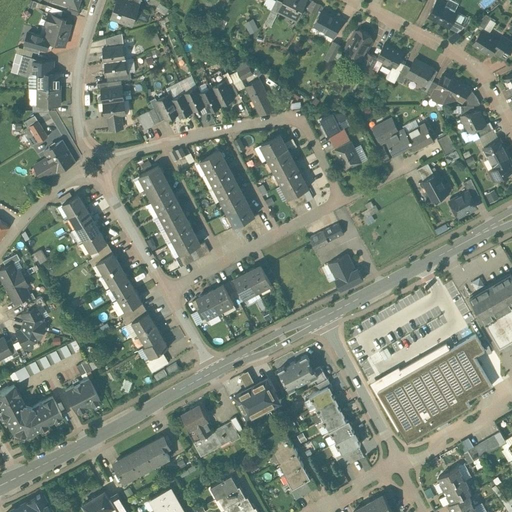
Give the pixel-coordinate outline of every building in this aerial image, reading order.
[(69,3),(60,0),(53,0),(52,3),(67,8),(69,5),(69,3)] [(127,0),(127,1),(124,0),(116,0),(110,17),(121,21),(121,20),(131,24),(132,24),(139,4),(127,0)] [(279,0),(275,0),(270,10),(276,13),(278,10),(282,1),(279,0)] [(282,0),(282,1),(278,10),(296,19),(305,0),(282,0)] [(319,3),(312,0),(311,0),(308,9),(314,13),(319,3)] [(457,12),(445,5),(446,3),(440,0),(436,0),(429,16),(449,26),(455,16),(457,12)] [(169,9),(159,2),(156,7),(166,14),(169,9)] [(77,8),(69,5),(67,8),(66,11),(78,15),(80,8),(77,7),(77,8)] [(63,10),(50,6),(48,13),(61,16),(63,10)] [(342,20),(321,9),(314,24),(326,30),(325,32),(333,37),(342,20)] [(465,16),(457,12),(455,16),(463,20),(465,16)] [(71,23),(62,21),(63,17),(61,16),(48,13),(46,22),(50,24),(47,36),(46,40),(49,41),(61,44),(65,45),(66,40),(67,38),(66,38),(70,24),(71,24),(71,23)] [(486,14),(476,23),(483,27),(484,28),(491,17),(486,14)] [(463,20),(455,16),(449,26),(458,31),(468,23),(463,20)] [(483,27),(481,30),(490,36),(498,22),(491,17),(484,28),(483,27)] [(254,20),(246,24),(250,33),(258,29),(254,20)] [(371,35),(360,29),(356,30),(346,48),(347,51),(360,59),(365,50),(366,50),(372,39),(371,35)] [(490,36),(481,30),(472,43),(490,55),(495,47),(499,41),(498,41),(490,36)] [(47,36),(28,31),(25,42),(47,49),(49,41),(46,40),(47,36)] [(122,33),(105,38),(106,46),(123,44),(122,33)] [(511,46),(511,41),(502,35),(498,41),(499,41),(495,47),(501,51),(499,54),(505,57),(511,46)] [(332,41),(324,57),(332,61),(340,45),(332,41)] [(403,52),(384,42),(377,56),(377,57),(396,66),(403,52)] [(106,46),(103,47),(105,61),(125,58),(123,44),(106,46)] [(365,50),(360,59),(358,63),(364,67),(372,53),(366,50),(365,50)] [(377,56),(372,53),(364,67),(370,70),(377,57),(377,56)] [(125,58),(105,61),(107,75),(127,72),(126,62),(125,58)] [(433,67),(415,58),(410,66),(406,74),(407,74),(424,83),(428,77),(433,67)] [(134,61),(126,62),(127,72),(130,72),(133,71),(135,71),(134,61)] [(390,72),(392,66),(383,62),(381,69),(390,72)] [(404,63),(396,78),(403,82),(407,74),(406,74),(410,66),(404,63)] [(49,65),(32,65),(32,73),(38,73),(38,72),(49,72),(49,65)] [(249,65),(237,71),(241,79),(253,73),(251,69),(249,65)] [(262,72),(255,65),(251,69),(259,76),(262,72)] [(433,67),(428,77),(432,80),(437,70),(433,67)] [(49,72),(38,72),(38,73),(38,88),(59,89),(59,72),(49,72)] [(127,72),(107,75),(108,81),(121,79),(131,78),(130,72),(127,72)] [(437,83),(431,95),(438,98),(443,98),(454,78),(443,72),(437,83)] [(424,83),(422,87),(427,90),(432,80),(428,77),(424,83)] [(470,86),(454,78),(443,98),(444,98),(446,95),(452,98),(456,97),(457,95),(460,97),(463,97),(464,97),(469,87),(470,86)] [(108,81),(97,82),(98,88),(101,88),(122,85),(121,79),(108,81)] [(227,83),(225,79),(212,86),(221,104),(234,98),(233,96),(227,83)] [(274,108),(260,79),(245,86),(260,115),(274,108)] [(427,90),(426,92),(431,95),(437,83),(432,80),(427,90)] [(238,93),(232,81),(227,83),(233,96),(238,93)] [(122,85),(101,88),(103,102),(124,99),(122,85)] [(197,85),(184,92),(193,110),(205,104),(206,104),(200,92),(197,85)] [(221,104),(212,86),(200,92),(206,104),(205,104),(208,110),(221,104)] [(469,87),(464,97),(463,97),(463,98),(467,100),(476,94),(469,87)] [(59,89),(38,88),(38,104),(38,105),(49,105),(59,105),(59,89)] [(180,116),(193,110),(184,92),(172,98),(171,98),(178,112),(180,116)] [(156,100),(166,118),(178,112),(171,98),(172,98),(169,93),(156,100)] [(476,94),(467,100),(467,104),(474,104),(476,104),(480,102),(476,94)] [(166,118),(156,100),(155,97),(150,100),(154,107),(160,121),(166,118)] [(124,99),(103,102),(105,116),(108,116),(120,114),(126,113),(124,99)] [(467,104),(461,105),(461,114),(467,111),(469,112),(474,110),(474,104),(467,104)] [(160,121),(154,107),(148,110),(155,123),(160,121)] [(155,123),(148,110),(143,113),(150,126),(155,123)] [(474,110),(469,112),(467,111),(461,114),(462,116),(461,118),(462,122),(465,122),(468,129),(472,130),(474,129),(475,129),(474,129),(486,123),(479,110),(474,110)] [(150,126),(143,113),(137,115),(144,129),(150,126)] [(346,118),(344,113),(329,113),(319,118),(327,135),(329,133),(343,126),(340,120),(346,118)] [(120,114),(108,116),(110,129),(122,127),(120,114)] [(34,115),(24,122),(27,127),(28,127),(38,120),(34,115)] [(391,118),(381,123),(382,126),(374,130),(381,142),(386,139),(385,137),(398,131),(391,118)] [(48,136),(38,120),(28,127),(38,142),(48,136)] [(410,121),(403,125),(404,128),(406,132),(413,128),(410,121)] [(486,123),(474,129),(475,129),(474,129),(478,137),(494,128),(490,121),(486,123)] [(413,128),(406,132),(414,148),(432,138),(433,141),(434,140),(425,122),(413,128)] [(350,141),(343,126),(329,133),(336,148),(350,141)] [(38,142),(28,127),(27,127),(23,130),(32,146),(38,142)] [(398,131),(385,137),(386,139),(389,145),(393,153),(394,153),(411,144),(414,148),(406,132),(404,128),(398,131)] [(448,133),(437,139),(445,153),(456,148),(448,133)] [(287,148),(280,134),(266,141),(261,144),(268,158),(287,148)] [(499,138),(488,144),(484,146),(495,167),(508,160),(510,159),(499,138)] [(63,140),(44,151),(51,163),(55,170),(56,173),(57,173),(76,162),(63,140)] [(336,148),(335,148),(336,149),(337,148),(342,160),(341,161),(345,168),(360,161),(350,141),(336,148)] [(390,159),(384,147),(378,150),(384,162),(390,159)] [(268,158),(275,171),(294,161),(287,148),(268,158)] [(219,149),(201,159),(207,173),(226,163),(219,149)] [(448,161),(460,155),(457,150),(446,155),(448,161)] [(190,165),(185,155),(179,158),(185,168),(190,165)] [(185,168),(179,158),(174,160),(179,171),(185,168)] [(511,168),(508,160),(495,167),(490,170),(494,179),(511,169),(511,168)] [(294,161),(275,171),(282,184),(301,174),(294,161)] [(51,163),(45,166),(43,162),(36,167),(35,165),(34,166),(41,179),(55,170),(51,163)] [(226,163),(207,173),(214,186),(233,176),(226,163)] [(428,163),(416,169),(423,180),(434,175),(428,163)] [(158,165),(139,175),(147,188),(165,178),(158,165)] [(423,180),(422,181),(422,182),(423,181),(429,192),(429,193),(433,200),(432,200),(433,201),(433,200),(436,199),(446,194),(449,192),(449,191),(448,192),(438,173),(423,180)] [(301,174),(282,184),(289,197),(292,196),(297,193),(302,190),(308,187),(301,174)] [(233,176),(214,186),(221,199),(240,189),(233,176)] [(165,178),(147,188),(153,201),(172,191),(165,178)] [(471,178),(463,182),(468,190),(472,197),(479,194),(471,178)] [(308,187),(302,190),(308,200),(313,198),(308,187)] [(240,189),(221,199),(228,212),(247,202),(240,189)] [(308,200),(302,190),(297,193),(303,203),(308,200)] [(468,190),(450,200),(454,208),(453,211),(455,213),(457,214),(458,216),(477,206),(472,197),(468,190)] [(69,191),(58,198),(62,204),(62,203),(73,197),(69,191)] [(172,191),(153,201),(160,214),(179,204),(172,191)] [(494,191),(487,194),(490,204),(498,201),(494,191)] [(297,193),(292,196),(297,206),(303,203),(297,193)] [(73,197),(62,203),(70,215),(85,206),(78,194),(73,197)] [(297,206),(292,196),(289,197),(287,198),(292,209),(297,206)] [(247,202),(228,212),(235,225),(238,224),(243,222),(248,219),(253,216),(254,216),(247,202)] [(179,204),(160,214),(167,227),(186,217),(179,204)] [(368,209),(361,213),(365,218),(378,211),(375,205),(373,206),(368,209)] [(85,206),(70,215),(77,227),(92,218),(85,206)] [(264,224),(258,213),(254,216),(253,216),(259,226),(264,224)] [(223,219),(228,226),(233,222),(229,215),(223,219)] [(373,215),(365,219),(371,231),(379,227),(373,215)] [(259,226),(253,216),(248,219),(253,229),(259,226)] [(186,217),(167,227),(174,241),(193,231),(186,217)] [(92,218),(77,227),(84,239),(99,230),(92,218)] [(253,229),(248,219),(243,222),(248,232),(253,229)] [(0,238),(9,226),(0,220),(0,238)] [(248,232),(243,222),(238,224),(243,235),(248,232)] [(338,223),(323,230),(329,241),(344,234),(338,223)] [(243,235),(238,224),(235,225),(232,227),(238,237),(243,235)] [(99,230),(84,239),(91,252),(96,249),(107,242),(99,230)] [(323,230),(309,237),(315,248),(329,241),(323,230)] [(193,231),(174,241),(181,254),(183,253),(189,250),(194,247),(199,244),(200,244),(193,231)] [(107,242),(96,249),(99,253),(99,254),(110,248),(107,242)] [(210,252),(204,242),(200,244),(199,244),(204,255),(210,252)] [(204,255),(199,244),(194,247),(199,257),(204,255)] [(199,257),(194,247),(189,250),(194,260),(199,257)] [(41,248),(33,252),(39,263),(47,258),(41,248)] [(110,248),(99,254),(99,253),(89,259),(92,265),(97,262),(113,253),(110,248)] [(354,269),(344,248),(324,258),(323,258),(321,259),(330,278),(335,275),(336,278),(335,279),(341,290),(363,279),(357,267),(354,269)] [(194,260),(189,250),(183,253),(189,263),(194,260)] [(16,253),(2,260),(5,266),(12,262),(12,263),(20,259),(16,253)] [(113,253),(97,262),(104,274),(120,265),(113,253)] [(181,254),(178,255),(184,266),(189,263),(183,253),(181,254)] [(5,266),(0,268),(0,275),(6,286),(23,277),(19,269),(16,271),(12,263),(12,262),(5,266)] [(272,272),(266,262),(261,264),(266,275),(272,272)] [(261,264),(247,271),(257,290),(271,283),(266,275),(261,264)] [(120,265),(104,274),(111,286),(127,277),(120,265)] [(247,271),(234,278),(239,289),(244,297),(257,290),(247,271)] [(511,276),(510,273),(469,297),(483,321),(490,317),(511,304),(511,276)] [(23,277),(6,286),(14,302),(18,300),(29,294),(28,293),(24,286),(27,284),(23,277)] [(127,277),(111,286),(118,298),(134,289),(127,277)] [(234,278),(229,281),(234,291),(239,289),(234,278)] [(229,281),(223,284),(229,294),(234,291),(229,281)] [(229,294),(223,284),(210,291),(220,310),(233,303),(229,294)] [(134,289),(118,298),(119,300),(126,311),(142,301),(134,289)] [(210,291),(197,298),(202,308),(207,317),(214,313),(220,310),(210,291)] [(29,294),(18,300),(21,305),(25,303),(35,298),(32,292),(28,293),(29,294)] [(35,298),(25,303),(28,309),(40,303),(41,305),(45,303),(41,295),(35,298)] [(202,308),(197,298),(192,301),(197,310),(202,308)] [(119,300),(112,304),(118,314),(119,315),(121,314),(126,311),(119,300)] [(126,311),(121,314),(124,319),(145,307),(142,301),(126,311)] [(28,309),(21,313),(24,319),(23,324),(42,330),(44,322),(41,321),(42,317),(40,312),(43,310),(41,305),(40,303),(28,309)] [(511,304),(490,317),(483,321),(500,349),(502,347),(511,341),(511,304)] [(145,307),(124,319),(127,324),(132,321),(148,312),(145,307)] [(132,321),(139,333),(155,324),(148,312),(132,321)] [(42,330),(23,324),(21,329),(15,332),(19,339),(25,350),(26,350),(32,347),(30,344),(35,341),(36,337),(39,338),(42,330)] [(155,324),(139,333),(146,345),(162,336),(155,324)] [(474,355),(485,349),(476,334),(450,348),(446,342),(383,379),(387,385),(377,391),(407,443),(470,406),(467,400),(492,386),(474,355)] [(146,345),(144,347),(150,357),(162,351),(168,347),(162,336),(146,345)] [(0,338),(0,357),(10,352),(11,352),(5,341),(3,337),(0,338)] [(13,342),(10,338),(5,341),(11,352),(10,352),(13,357),(19,354),(13,342)] [(25,350),(19,339),(13,342),(19,354),(21,358),(28,355),(26,350),(25,350)] [(75,351),(70,341),(65,344),(70,354),(75,351)] [(511,341),(502,347),(505,352),(511,348),(511,341)] [(65,356),(60,347),(55,349),(60,359),(65,356)] [(162,351),(150,357),(145,360),(148,366),(165,356),(162,351)] [(55,362),(50,352),(45,355),(50,364),(55,362)] [(301,359),(296,362),(295,361),(290,364),(290,365),(285,368),(284,366),(278,369),(281,375),(283,374),(288,383),(286,384),(289,390),(296,387),(295,385),(310,377),(311,379),(313,378),(318,375),(314,369),(313,370),(308,361),(310,360),(306,354),(300,358),(301,359)] [(165,356),(148,366),(152,372),(168,362),(165,356)] [(44,367),(39,358),(34,360),(39,370),(44,367)] [(86,360),(76,365),(81,375),(91,369),(86,360)] [(176,362),(166,367),(169,373),(179,367),(176,362)] [(29,363),(24,366),(29,375),(34,373),(29,363)] [(327,378),(321,366),(314,369),(318,375),(313,378),(316,384),(317,384),(327,378)] [(164,369),(154,375),(157,380),(167,374),(164,369)] [(250,371),(229,382),(236,395),(243,391),(249,388),(257,383),(250,371)] [(88,377),(79,382),(78,379),(72,382),(73,385),(65,389),(76,410),(78,409),(78,410),(84,407),(83,406),(91,402),(92,403),(97,400),(97,399),(99,398),(88,377)] [(327,378),(317,384),(320,390),(328,386),(331,385),(328,378),(327,378)] [(257,383),(249,388),(252,394),(255,399),(263,394),(257,383)] [(24,404),(14,384),(0,391),(0,402),(3,408),(1,410),(12,431),(27,435),(48,424),(47,422),(61,414),(52,396),(32,406),(24,404)] [(320,390),(309,396),(310,398),(312,402),(313,402),(316,407),(334,398),(328,386),(320,390)] [(249,388),(243,391),(246,397),(252,394),(249,388)] [(312,402),(310,398),(305,401),(310,411),(315,408),(315,407),(316,407),(313,402),(312,402)] [(334,398),(316,407),(315,407),(315,408),(319,414),(320,413),(322,419),(321,419),(340,409),(334,398)] [(219,445),(218,442),(212,431),(206,420),(208,419),(200,404),(182,414),(189,428),(187,430),(194,442),(196,441),(203,454),(219,445)] [(340,409),(321,419),(325,426),(326,425),(329,430),(347,421),(346,421),(340,409)] [(241,426),(236,416),(230,419),(231,421),(231,420),(236,429),(241,426)] [(231,421),(212,431),(218,442),(231,435),(234,440),(240,437),(236,429),(231,420),(231,421)] [(347,421),(329,430),(332,437),(333,436),(336,441),(335,442),(354,432),(348,420),(346,421),(347,421)] [(284,427),(267,437),(273,449),(290,440),(291,440),(284,427)] [(354,432),(335,442),(338,449),(340,448),(342,453),(347,451),(352,448),(358,445),(358,446),(360,444),(354,432)] [(500,432),(494,435),(500,445),(506,442),(500,432)] [(160,441),(114,465),(123,481),(169,457),(165,449),(170,446),(164,435),(160,437),(158,438),(160,441)] [(500,445),(494,435),(489,438),(495,448),(500,445)] [(495,448),(489,438),(484,441),(490,451),(495,448)] [(273,449),(273,450),(280,462),(297,453),(297,452),(290,440),(273,449)] [(490,451),(484,441),(479,444),(485,454),(490,451)] [(485,454),(479,444),(474,447),(480,457),(485,454)] [(358,446),(358,445),(352,448),(357,459),(363,456),(358,446)] [(479,458),(473,447),(468,450),(474,461),(479,458)] [(357,459),(352,448),(347,451),(352,462),(357,459)] [(352,462),(347,451),(342,453),(341,454),(347,465),(352,462)] [(280,462),(279,462),(286,475),(303,465),(297,453),(280,462)] [(347,465),(341,454),(335,457),(341,468),(347,465)] [(245,472),(239,462),(234,465),(239,475),(245,472)] [(180,471),(183,475),(197,468),(194,464),(180,471)] [(286,475),(285,475),(292,487),(295,485),(301,483),(306,480),(309,477),(303,465),(286,475)] [(459,466),(438,476),(441,481),(439,482),(444,490),(445,490),(445,489),(464,479),(461,473),(462,472),(459,466)] [(231,474),(210,486),(211,487),(213,486),(218,495),(219,496),(217,497),(217,498),(219,497),(238,486),(231,474)] [(317,487),(311,476),(309,477),(306,480),(312,490),(317,487)] [(464,479),(445,489),(445,490),(448,494),(446,494),(450,502),(469,493),(471,492),(468,486),(469,485),(465,478),(464,479)] [(312,490),(306,480),(301,483),(306,493),(312,490)] [(306,493),(301,483),(295,485),(301,496),(306,493)] [(238,486),(219,497),(219,498),(221,497),(227,507),(225,508),(227,507),(246,497),(246,496),(240,485),(238,486)] [(301,496),(295,485),(292,487),(290,489),(296,499),(301,496)] [(171,487),(151,498),(156,507),(176,496),(171,487)] [(104,491),(83,504),(87,511),(103,511),(110,509),(114,506),(108,498),(104,491)] [(54,511),(44,493),(27,502),(32,511),(54,511)] [(128,511),(117,493),(108,498),(114,506),(110,509),(111,511),(128,511)] [(469,493),(450,502),(448,503),(451,508),(449,508),(451,511),(462,511),(474,506),(471,500),(472,499),(469,493)] [(246,497),(227,507),(227,508),(229,507),(232,511),(245,511),(254,507),(248,495),(246,496),(246,497)] [(392,511),(383,495),(353,511),(392,511)] [(176,496),(156,507),(158,511),(168,511),(181,505),(176,496)] [(27,502),(7,511),(32,511),(27,502)]
